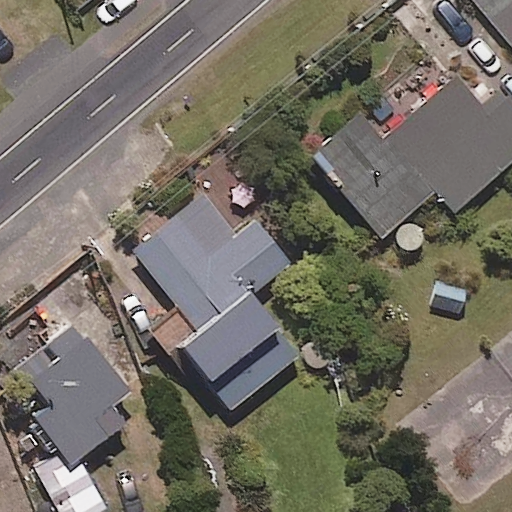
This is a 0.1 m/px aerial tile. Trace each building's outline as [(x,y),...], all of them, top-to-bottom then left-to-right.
[(511,0),(476,0),(511,43),(511,0)] [(481,104),(454,73),(383,136),(358,109),(309,153),(381,234),(434,187),(453,209),(511,156),(511,102),(499,89),(481,104)] [(181,307),(150,334),(192,383),(198,378),(226,411),(296,351),(258,307),(303,268),(256,214),(235,232),(202,193),(134,252),(181,307)] [(429,280),(425,311),(465,316),(469,285),(429,280)] [(72,321),(13,368),(44,406),(26,420),(53,454),(35,465),(61,511),(97,511),(107,507),(77,454),(123,418),(110,401),(126,388),(72,321)]
